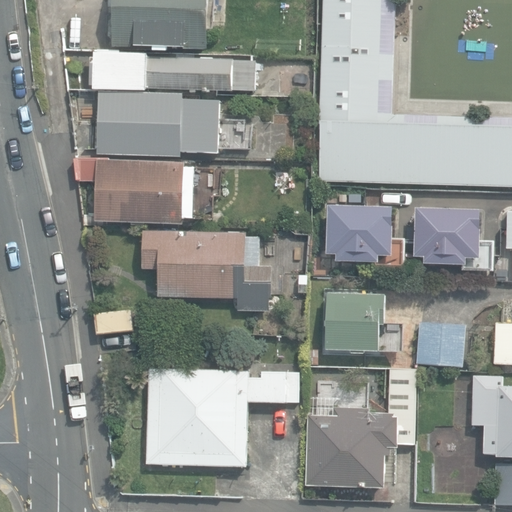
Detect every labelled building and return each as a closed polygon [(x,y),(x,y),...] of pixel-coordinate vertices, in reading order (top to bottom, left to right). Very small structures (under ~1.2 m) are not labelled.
[(117,0),(115,46),(210,50),(212,0),(117,0)] [(511,118),(397,114),(399,0),(325,0),(321,131),(323,131),(321,182),(511,188),(511,118)] [(149,88),(234,91),(234,89),(258,91),(259,62),(235,61),(235,60),(150,57),(150,55),(98,52),(96,88),(149,91),(149,88)] [(99,153),(188,157),(188,152),(222,153),(224,101),(190,100),(190,95),(102,92),(99,153)] [(97,220),(186,224),(186,218),(196,218),(199,167),(187,167),(188,162),(76,158),(78,181),(98,181),(97,220)] [(406,267),(406,238),(394,238),(394,208),(329,206),(328,254),(338,255),(338,261),(377,263),(377,267),(406,267)] [(494,271),(495,241),(480,241),(482,211),(417,208),(415,257),(425,257),(425,264),(463,265),(462,270),(494,271)] [(158,296),(274,300),(275,266),(268,265),(269,234),(148,230),(146,268),(159,269),(158,296)] [(311,276),(314,232),(294,231),(292,275),(311,276)] [(328,350),(381,351),(382,325),(387,325),(387,296),(330,294),(328,350)] [(97,314),(99,335),(136,331),(134,310),(97,314)] [(419,363),(465,367),(468,325),(422,322),(419,363)] [(511,322),(496,322),(495,364),(511,364),(511,322)] [(136,331),(99,335),(101,355),(124,352),(125,363),(143,365),(141,349),(138,349),(136,331)] [(150,463),(248,466),(251,402),(301,401),(302,373),(264,372),(264,378),(251,378),(251,372),(153,368),(150,463)] [(416,445),(417,370),(391,369),(390,413),(371,413),(372,408),(335,407),(335,416),(309,415),(308,486),(386,487),(387,456),(393,456),(393,448),(399,448),(399,444),(416,445)] [(511,386),(503,386),(503,376),(475,375),(474,425),(486,425),(486,454),(498,454),(498,456),(511,456),(511,386)] [(496,506),(511,505),(511,462),(497,462),(496,506)]
